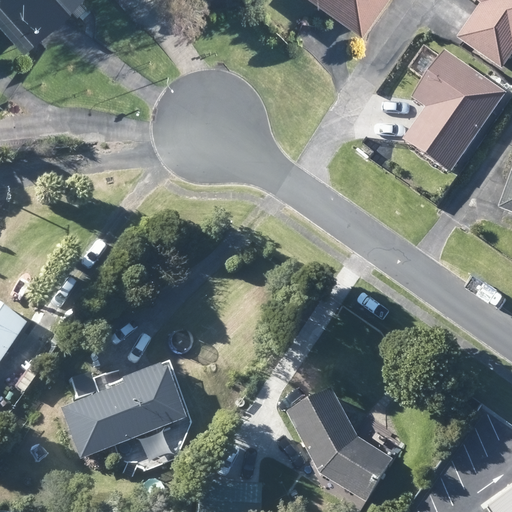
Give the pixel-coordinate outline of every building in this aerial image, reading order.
[(0,0),(0,15),(28,46),(61,16),(73,5),(80,12),(88,4),(84,0),(0,0)] [(315,0),(342,19),(357,29),(364,35),(388,0),(315,0)] [(461,41),(464,42),(506,72),(511,63),(511,0),(474,0),(484,7),(483,11),(461,41)] [(508,96),(488,83),(448,55),(415,102),(429,111),(407,143),(423,153),(453,175),(508,96)] [(511,214),(511,187),(503,211),(511,214)] [(0,366),(27,326),(0,307),(0,366)] [(162,438),(158,434),(186,424),(165,368),(151,373),(122,384),(124,389),(102,398),(61,414),(81,464),(124,448),(149,438),(149,447),(152,449),(155,451),(161,450),(164,445),(162,438)] [(96,395),(91,375),(65,383),(70,402),(96,395)] [(0,410),(15,387),(0,377),(0,410)] [(361,442),(356,431),(337,394),(292,417),(305,441),(324,477),(366,504),(369,505),(396,463),(392,461),(361,442)] [(184,473),(196,463),(190,456),(179,466),(184,473)] [(258,511),(260,488),(257,488),(201,484),(198,511),(258,511)] [(511,511),(511,497),(494,510),(495,511),(511,511)]
